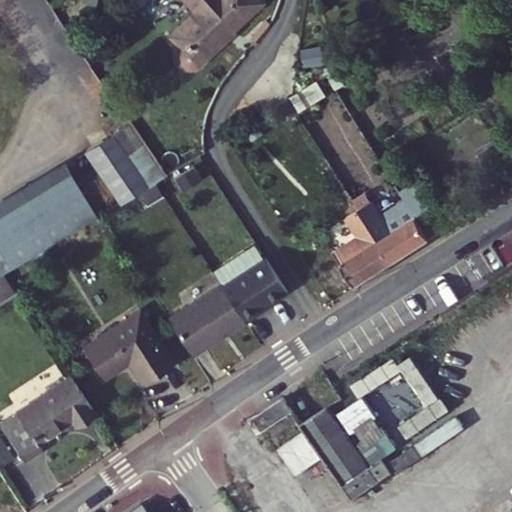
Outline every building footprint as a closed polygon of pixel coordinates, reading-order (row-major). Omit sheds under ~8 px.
[(234,28),(266,8),(261,0),(215,0),(217,3),(188,20),(197,35),(183,44),(182,52),(183,56),(186,59),(191,60),(228,37),(225,33),(234,28)] [(238,34),(234,28),(225,33),(228,37),(229,39),(238,34)] [(319,73),(293,90),(301,103),(327,87),(319,73)] [(133,116),(159,155),(168,149),(140,105),(130,112),(133,116)] [(105,208),(157,175),(169,168),(159,155),(133,116),(72,156),(105,208)] [(414,214),(429,202),(414,177),(398,186),(402,194),(414,214)] [(426,235),(414,214),(402,194),(378,208),(370,194),(369,194),(364,185),(351,193),(354,198),(390,258),(426,235)] [(352,282),(390,258),(354,198),(346,202),(349,209),(344,212),(354,231),(329,247),(352,282)] [(220,280),(242,317),(258,307),(257,305),(285,288),(264,254),(220,280)] [(7,270),(0,274),(0,297),(1,300),(18,289),(7,270)] [(191,350),(242,317),(220,280),(219,279),(167,312),(191,350)] [(140,380),(171,360),(139,307),(82,340),(100,373),(127,358),(140,380)] [(359,397),(405,370),(427,408),(398,424),(405,437),(447,413),(411,351),(352,385),(359,397)] [(70,423),(92,411),(69,373),(12,407),(17,417),(1,427),(16,454),(36,444),(32,436),(66,416),(70,423)] [(318,392),(295,408),(353,492),(392,463),(382,450),(366,461),(318,392)] [(285,394),(255,414),(265,428),(294,408),(285,394)] [(511,511),(511,502),(497,511),(511,511)]
